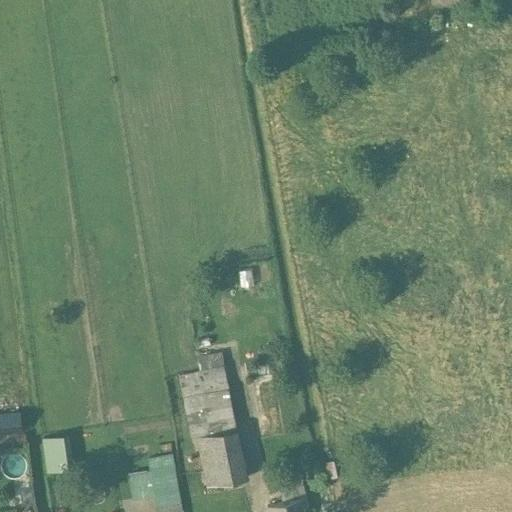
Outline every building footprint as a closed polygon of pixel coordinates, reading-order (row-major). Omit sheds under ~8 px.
[(290,0),(262,0),(267,31),(294,28),(290,0)] [(192,438),(236,428),(229,389),(184,399),(192,438)] [(19,409),(0,411),(0,432),(21,430),(19,409)] [(46,434),(47,469),(75,468),(74,433),(46,434)] [(27,444),(26,435),(18,435),(19,444),(27,444)] [(183,511),(173,452),(148,456),(150,469),(128,473),(132,499),(154,496),(156,511),(183,511)] [(16,453),(13,453),(11,453),(9,454),(7,455),(5,456),(3,458),(2,460),(1,462),(1,464),(1,466),(1,469),(2,471),(3,473),(5,474),(7,476),(9,477),(11,477),(13,477),(16,477),(18,477),(20,475),(22,474),(24,472),(25,470),(25,468),(26,465),(25,463),(25,460),(24,458),(22,456),(20,455),(18,454),(16,453)] [(310,511),(307,495),(301,473),(277,479),(283,501),(267,505),(268,511),(310,511)] [(33,490),(21,492),(22,503),(35,502),(33,490)]
